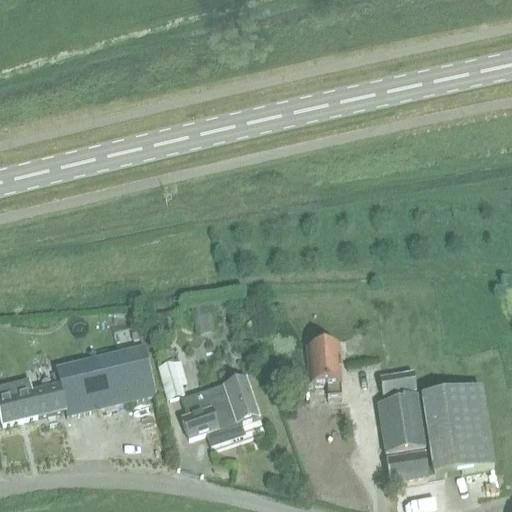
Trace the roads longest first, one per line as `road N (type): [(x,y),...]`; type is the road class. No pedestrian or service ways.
road 1 (primary): [(0,185),(511,67)]
road 2 (unclassified): [(0,493),(88,482),(186,485),(274,511)]
